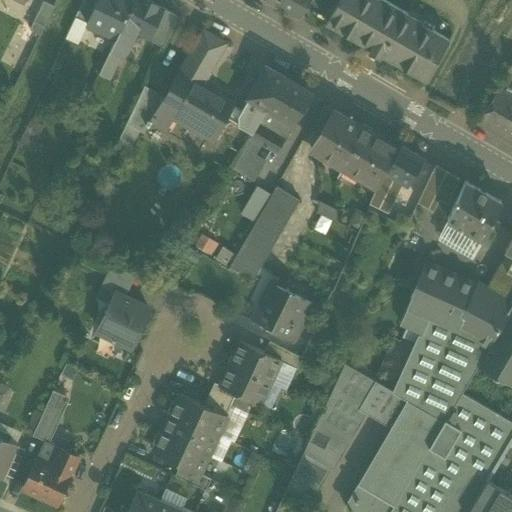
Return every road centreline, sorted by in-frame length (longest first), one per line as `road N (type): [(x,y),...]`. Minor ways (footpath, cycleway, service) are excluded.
road 1 (residential): [(208,0),(511,174)]
road 2 (residential): [(85,511),(150,367),(191,326)]
